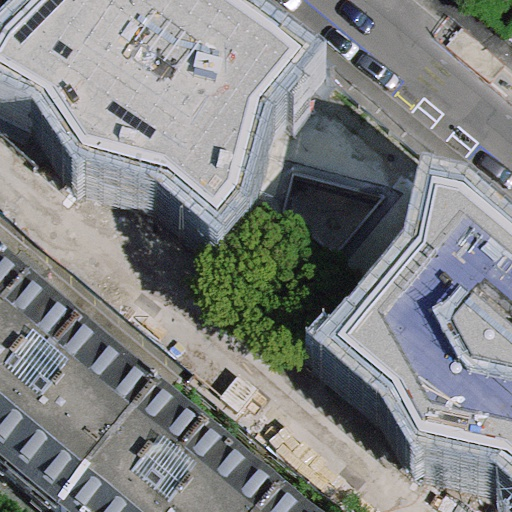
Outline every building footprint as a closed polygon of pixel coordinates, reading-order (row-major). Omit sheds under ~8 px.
[(190,282),(329,111),(247,57),(189,0),(79,0),(19,36),(0,62),(0,108),(35,138),(71,216),(104,238),(134,238),(190,282)] [(483,511),(511,511),(511,251),(458,199),(414,249),(344,290),(305,346),(360,392),(396,470),(429,492),(459,493),(483,511)] [(0,339),(29,305),(0,281),(0,339)] [(77,511),(160,413),(29,305),(0,339),(0,477),(41,511),(77,511)] [(275,511),(160,413),(77,511),(275,511)]
